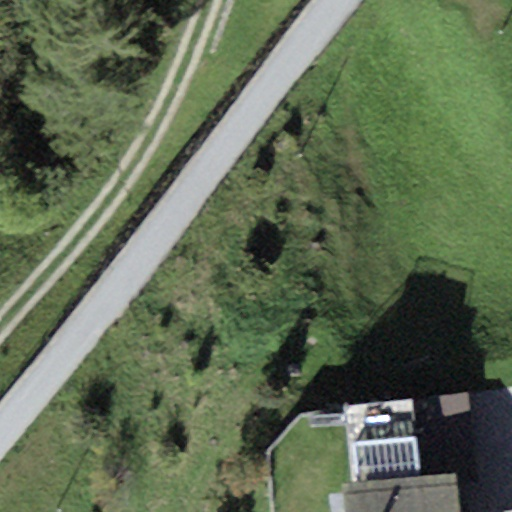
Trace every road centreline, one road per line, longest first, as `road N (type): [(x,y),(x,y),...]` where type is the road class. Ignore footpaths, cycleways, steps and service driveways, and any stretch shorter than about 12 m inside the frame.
road 1 (unclassified): [(341,0),(111,303),(0,432)]
road 2 (track): [(0,343),(111,212),(219,0)]
